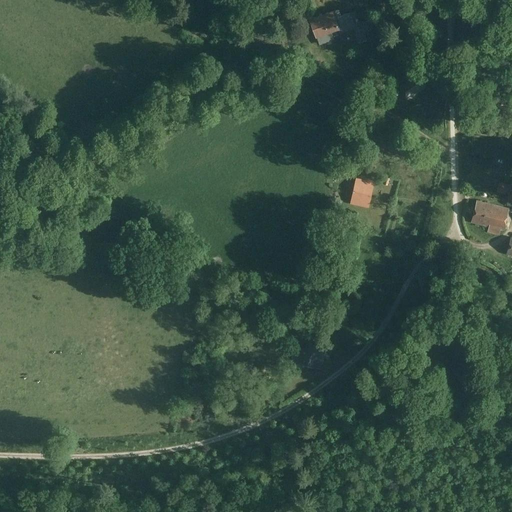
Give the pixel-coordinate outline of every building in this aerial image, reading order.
[(338,9),(333,11),(339,28),(337,29),(338,31),(353,25),(358,43),(366,41),(364,32),(373,29),(370,18),(361,21),(361,20),(358,21),(355,11),(341,15),(338,9)] [(339,28),(333,11),(310,18),(316,36),(331,31),(337,29),(339,28)] [(331,31),(316,36),(319,45),(334,39),(331,31)] [(415,74),(398,87),(408,100),(425,86),(415,74)] [(356,179),(351,202),(368,206),(373,183),(356,179)] [(498,186),(496,192),(508,195),(507,199),(511,200),(511,179),(510,186),(499,183),(498,186)] [(477,200),(471,222),(488,226),(487,231),(498,234),(500,228),(502,229),(508,208),(477,200)] [(296,348),(290,364),(302,368),(304,363),(314,366),(314,367),(320,368),(325,357),(328,358),(331,350),(322,347),(322,346),(308,341),(304,351),(296,348)]
